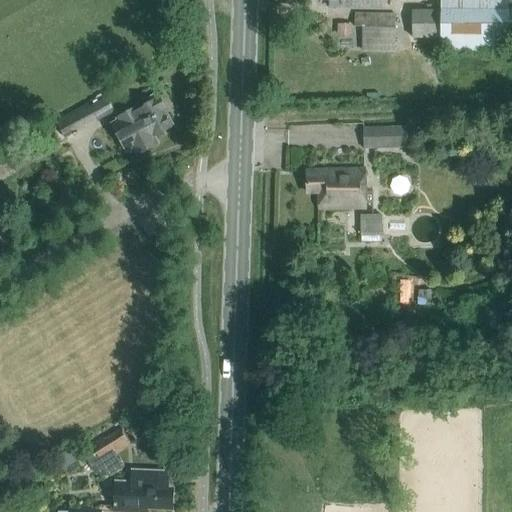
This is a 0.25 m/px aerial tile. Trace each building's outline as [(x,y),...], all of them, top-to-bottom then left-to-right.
[(317,0),(329,0),(329,8),(386,8),(385,0),(317,0)] [(511,8),(508,9),(508,0),(440,0),(440,10),(412,10),(412,39),(440,39),(440,53),(508,53),(508,28),(511,27),(511,8)] [(395,53),(395,14),(361,15),(362,53),(395,53)] [(337,36),(351,37),(352,25),(337,25),(337,36)] [(96,123),(116,112),(107,96),(88,107),(86,104),(54,122),(63,139),(95,122),(96,123)] [(135,157),(155,146),(156,141),(153,137),(172,127),(157,100),(137,111),(138,112),(122,120),(120,116),(114,120),(115,121),(108,125),(125,155),(132,151),(135,157)] [(298,124),(297,136),(318,138),(319,126),(298,124)] [(364,149),(388,149),(410,149),(410,127),(364,128),(364,149)] [(319,210),(366,209),(365,170),(330,170),(330,176),(308,176),(308,194),(319,193),(319,210)] [(367,214),(368,233),(390,233),(389,213),(367,214)] [(124,466),(115,452),(132,441),(124,428),(105,439),(104,437),(91,445),(94,449),(83,456),(93,471),(97,474),(102,477),(107,476),(124,466)] [(172,509),(173,491),(166,491),(167,473),(136,472),(132,475),(132,483),(115,482),(114,511),(115,511),(146,511),(147,508),(172,509)]
